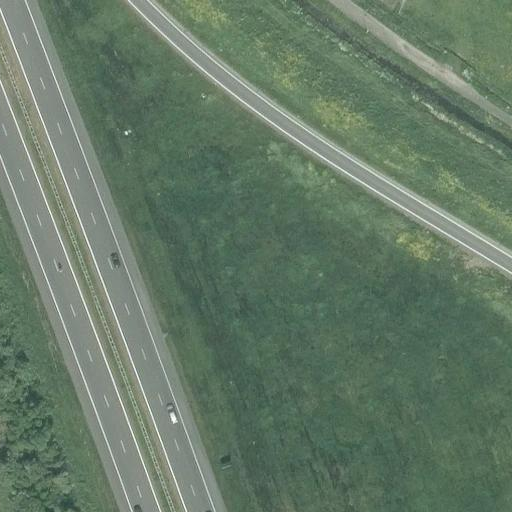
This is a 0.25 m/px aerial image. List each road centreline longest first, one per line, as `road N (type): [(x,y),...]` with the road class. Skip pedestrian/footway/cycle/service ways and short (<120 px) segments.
road 1 (motorway): [(202,511),(10,0)]
road 2 (motorway): [(511,266),(273,117),(136,0)]
road 3 (motorway): [(0,116),(145,511)]
road 4 (unclassified): [(485,105),(338,0)]
